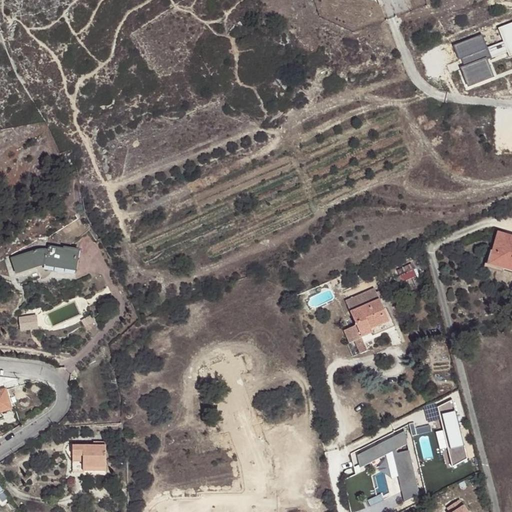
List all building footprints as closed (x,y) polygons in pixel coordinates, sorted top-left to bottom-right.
[(511,17),(511,14),(500,16),(502,30),(511,29),(511,17)] [(500,16),(474,18),(476,37),(457,39),(459,58),(478,55),(479,65),(511,61),(511,29),(502,30),(500,16)] [(511,237),(498,233),(488,265),(502,269),(503,266),(511,268),(511,237)] [(40,250),(12,259),(16,271),(41,263),(44,264),(44,266),(76,270),(79,250),(65,248),(64,249),(50,247),(50,250),(40,250)] [(397,271),(400,276),(414,270),(412,265),(397,271)] [(414,270),(400,276),(402,282),(417,276),(414,270)] [(371,329),(389,321),(375,289),(346,302),(357,326),(345,332),(350,342),(354,340),(359,352),(367,349),(362,337),(371,332),(373,332),(371,329)] [(28,317),(30,328),(37,327),(36,317),(28,317)] [(391,320),(389,321),(371,329),(373,332),(371,332),(373,337),(395,327),(391,320)] [(117,338),(122,334),(116,328),(111,332),(117,338)] [(0,384),(0,413),(13,410),(7,391),(4,383),(0,384)] [(454,403),(441,409),(445,423),(448,422),(449,425),(446,426),(448,434),(451,433),(454,448),(451,449),(454,460),(457,459),(458,462),(455,463),(456,469),(469,463),(454,403)] [(409,433),(355,460),(359,472),(397,453),(409,504),(424,496),(409,433)] [(107,446),(96,445),(73,445),(73,456),(83,456),(84,462),(84,467),(107,467),(107,446)] [(10,498),(6,490),(0,492),(0,496),(4,502),(10,498)] [(465,511),(459,501),(448,508),(450,511),(465,511)]
